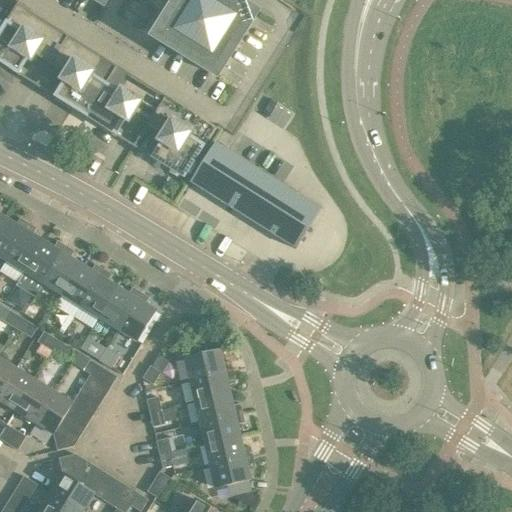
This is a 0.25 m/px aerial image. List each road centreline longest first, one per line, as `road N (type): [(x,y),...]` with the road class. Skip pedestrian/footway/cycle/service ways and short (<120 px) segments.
road 1 (residential): [(0,152),(352,357)]
road 2 (tertiary): [(402,204),(376,163),(362,111),(363,47),(376,0)]
road 3 (tertiary): [(427,357),(445,304),(446,262),(435,234),(402,204)]
road 4 (tertiary): [(402,204),(423,275),(399,338)]
